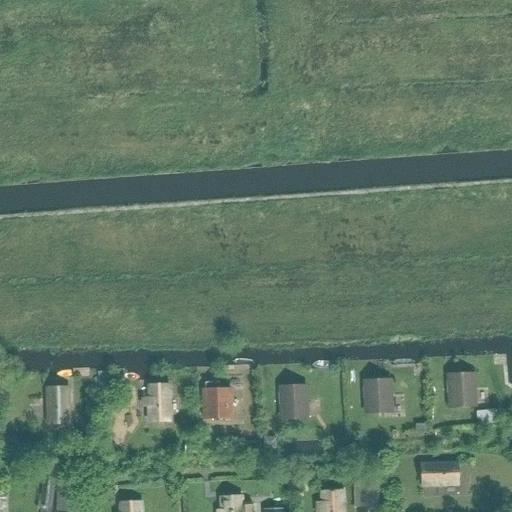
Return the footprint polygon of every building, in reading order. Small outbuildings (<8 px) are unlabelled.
[(448,375),(449,408),(474,407),(472,374),(448,375)] [(304,376),(279,377),(281,420),(305,419),(304,376)] [(389,380),(364,381),(365,414),(390,413),(389,380)] [(202,390),(203,420),(231,419),(230,389),(218,390),(218,383),(204,383),(204,390),(202,390)] [(169,422),(168,385),(147,386),(148,423),(169,422)] [(68,424),(67,388),(46,388),(47,425),(68,424)] [(263,450),(276,449),(276,433),(263,433),(263,450)] [(458,485),(457,464),(420,465),(420,486),(458,485)] [(342,511),(341,491),(320,492),(321,511),(342,511)] [(220,497),(220,511),(251,511),(251,504),(241,505),(241,496),(220,497)] [(140,511),(140,502),(119,503),(119,511),(140,511)]
